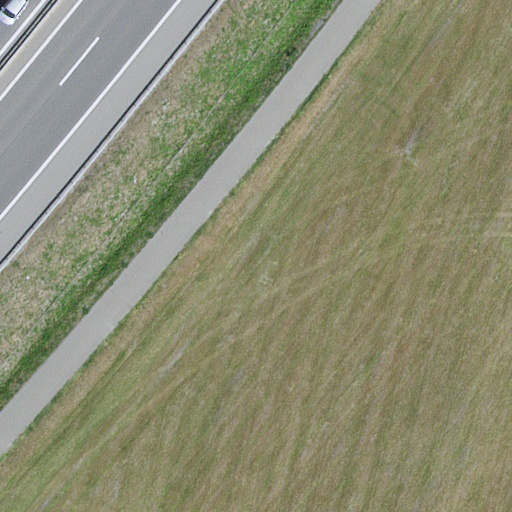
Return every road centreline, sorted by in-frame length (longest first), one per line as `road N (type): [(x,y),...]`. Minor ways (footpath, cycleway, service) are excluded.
road 1 (track): [(351,0),(167,233),(0,423)]
road 2 (motorway): [(0,152),(125,0)]
